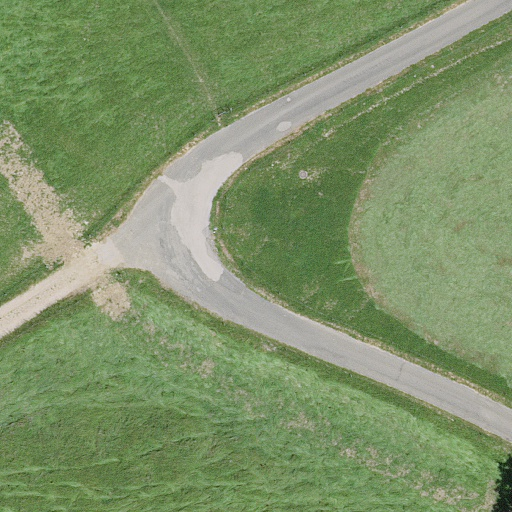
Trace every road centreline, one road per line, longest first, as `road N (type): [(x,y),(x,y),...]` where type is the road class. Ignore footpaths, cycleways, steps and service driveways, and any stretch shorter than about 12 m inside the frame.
road 1 (unclassified): [(483,0),(206,165),(183,194),(175,229),(185,261),(237,304),(511,427)]
road 2 (track): [(175,229),(109,256),(0,325)]
